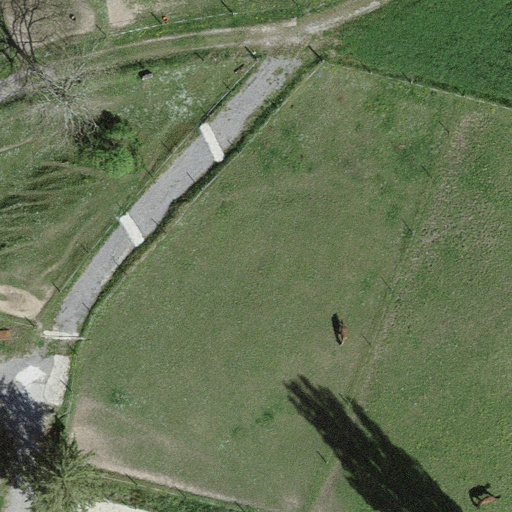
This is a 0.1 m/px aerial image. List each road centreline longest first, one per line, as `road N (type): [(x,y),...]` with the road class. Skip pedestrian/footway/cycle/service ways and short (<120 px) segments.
road 1 (track): [(19,511),(52,362),(84,290),(134,222),(315,24)]
road 2 (track): [(373,0),(315,24),(197,34),(86,56),(0,91)]
